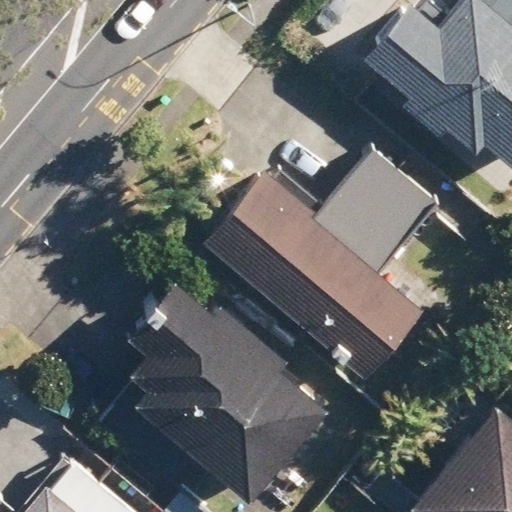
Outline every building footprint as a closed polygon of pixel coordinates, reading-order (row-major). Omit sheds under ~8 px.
[(511,143),(511,0),(412,0),(379,37),(505,151),(511,143)] [(448,234),(321,121),(220,232),(347,346),(448,234)] [(306,383),(180,270),(79,381),(205,495),(306,383)] [(511,511),(511,391),(471,355),(370,467),(420,511),(511,511)] [(155,511),(39,407),(0,450),(0,511),(155,511)] [(384,511),(358,488),(336,511),(384,511)]
